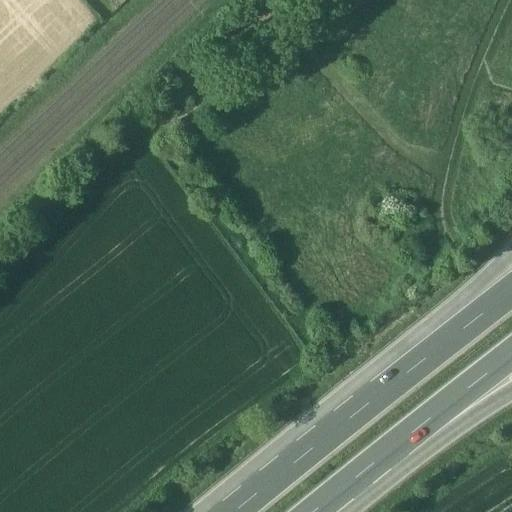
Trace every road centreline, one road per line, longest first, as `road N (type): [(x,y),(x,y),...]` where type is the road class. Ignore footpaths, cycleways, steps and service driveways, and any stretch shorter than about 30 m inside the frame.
road 1 (motorway): [(511,251),(378,396)]
road 2 (motorway): [(378,396),(234,511)]
road 3 (motorway): [(511,292),(378,396)]
road 4 (track): [(0,253),(118,133)]
road 5 (motorway): [(315,511),(416,429)]
road 6 (motorway): [(416,429),(511,355)]
